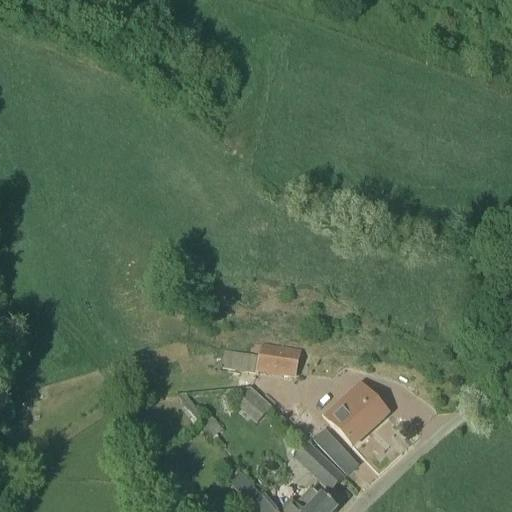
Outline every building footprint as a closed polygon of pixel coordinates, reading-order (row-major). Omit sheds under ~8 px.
[(294,381),(299,351),(262,344),(259,358),(227,352),(224,367),(294,381)] [(255,423),(267,410),(248,391),(235,405),(255,423)] [(387,417),(365,393),(331,426),(352,449),(387,417)] [(220,452),(224,448),(215,436),(221,432),(212,420),(206,425),(185,398),(176,397),(210,441),(220,452)] [(358,468),(325,432),(305,412),(291,426),(310,445),(313,442),(347,478),(358,468)] [(297,450),(305,442),(286,424),(277,433),(297,450)] [(330,495),(345,480),(309,445),(294,461),(330,495)] [(241,493),(250,485),(236,469),(227,477),(241,493)] [(335,511),(319,497),(318,498),(311,490),(296,506),(291,502),(281,511),(335,511)] [(254,511),(275,511),(266,500),(254,511)]
